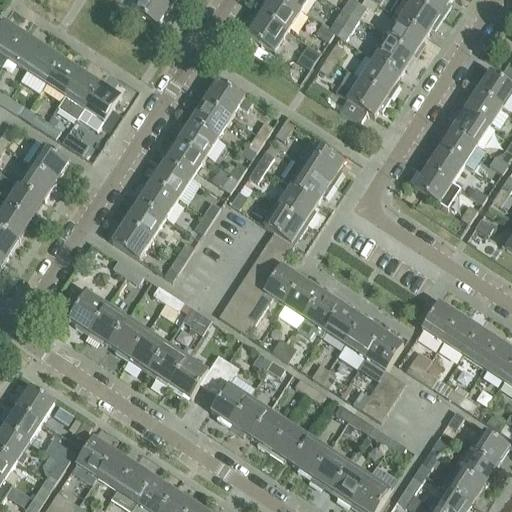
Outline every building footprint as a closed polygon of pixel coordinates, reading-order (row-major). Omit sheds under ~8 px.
[(159,33),(172,13),(151,0),(141,0),(131,15),(159,33)] [(151,0),(172,13),(180,0),(151,0)] [(288,38),(301,18),(274,0),(270,7),(267,5),(258,18),(288,38)] [(301,18),(312,0),(274,0),(301,18)] [(385,3),(380,0),(369,0),(367,3),(380,11),(385,3)] [(448,9),(453,2),(450,0),(415,0),(413,5),(443,24),(451,11),(448,9)] [(351,20),(359,9),(356,7),(349,2),(343,12),(342,14),(351,20)] [(443,24),(413,5),(400,24),(426,42),(431,35),(434,37),(443,24)] [(367,14),(362,11),(359,9),(351,20),(359,26),(367,14)] [(338,41),(351,20),(342,14),(329,35),(335,39),(338,41)] [(274,58),(288,38),(258,18),(249,31),(252,33),(247,41),(274,58)] [(346,46),(359,26),(351,20),(338,41),(346,46)] [(422,49),(426,42),(400,24),(387,45),(417,64),(425,51),(422,49)] [(0,60),(7,65),(25,38),(5,26),(0,33),(0,60)] [(328,49),(334,40),(322,31),(316,40),(328,49)] [(26,78),(44,51),(25,38),(7,65),(26,78)] [(417,64),(387,45),(374,65),(401,82),(405,76),(408,78),(417,64)] [(46,91),(63,64),(44,51),(26,78),(46,91)] [(336,68),(344,57),(335,51),(328,62),(336,68)] [(327,82),(336,68),(328,62),(319,77),(327,82)] [(46,91),(65,103),(83,77),(63,64),(46,91)] [(313,72),(300,64),(295,72),(308,80),(313,72)] [(396,90),(401,82),(374,65),(361,85),(391,105),(399,92),(396,90)] [(511,82),(511,70),(509,68),(503,77),(511,82)] [(511,111),(511,91),(488,76),(475,96),(503,113),(508,117),(511,111)] [(78,125),(102,89),(83,77),(65,103),(59,112),(78,125)] [(391,105),(361,85),(353,97),(341,89),(335,98),(374,123),(379,116),(382,118),(391,105)] [(231,124),(244,104),(217,87),(213,93),(210,91),(201,104),(231,124)] [(98,138),(121,102),(102,89),(78,125),(98,138)] [(490,133),(503,113),(475,96),(462,115),(490,133)] [(0,97),(0,109),(5,112),(10,104),(0,97)] [(22,112),(10,104),(5,112),(17,120),(22,112)] [(218,145),(231,124),(201,104),(193,118),(196,120),(191,127),(218,145)] [(478,152),(490,133),(462,115),(450,134),(478,152)] [(44,138),(49,129),(35,121),(30,129),(44,138)] [(205,165),(218,145),(191,127),(187,134),(184,132),(175,145),(205,165)] [(265,146),(273,133),(265,128),(257,140),(265,146)] [(0,150),(6,154),(18,135),(9,129),(0,143),(0,150)] [(61,137),(49,129),(44,138),(55,145),(61,137)] [(284,147),(292,135),(284,130),(276,142),(284,147)] [(465,171),(478,152),(450,134),(438,153),(465,171)] [(256,159),(265,146),(257,140),(248,154),(256,159)] [(75,158),(80,150),(67,141),(62,150),(75,158)] [(192,185),(205,165),(175,145),(166,158),(169,160),(165,168),(192,185)] [(70,169),(43,151),(35,146),(22,165),(30,171),(57,189),(70,169)] [(506,171),(511,162),(511,146),(503,159),(494,163),(506,171)] [(339,177),(344,169),(316,151),(303,172),(333,192),(342,178),(339,177)] [(452,191),(465,171),(438,153),(425,173),(452,191)] [(266,174),(273,163),(265,158),(258,169),(266,174)] [(506,171),(494,163),(489,171),(501,179),(506,171)] [(179,205),(192,185),(165,168),(160,174),(157,172),(148,186),(179,205)] [(239,186),(246,174),(238,169),(231,180),(239,186)] [(257,188),(266,174),(258,169),(249,183),(257,188)] [(45,208),(57,189),(30,171),(18,190),(45,208)] [(333,192),(303,172),(290,192),(317,210),(322,203),(324,205),(333,192)] [(440,210),(452,191),(425,173),(412,192),(440,210)] [(229,200),(239,186),(231,180),(221,195),(229,200)] [(509,198),(511,193),(511,184),(508,182),(501,192),(509,198)] [(166,225),(179,205),(148,186),(140,199),(143,201),(139,208),(166,225)] [(32,227),(45,208),(18,190),(5,209),(32,227)] [(313,217),(317,210),(290,192),(277,212),(307,232),(316,219),(313,217)] [(499,212),(509,198),(501,192),(492,207),(499,212)] [(486,202),(474,193),(469,201),(473,205),(481,210),(486,202)] [(239,216),(247,203),(239,198),(231,211),(239,216)] [(470,228),(481,210),(473,205),(462,223),(470,228)] [(153,246),(166,225),(139,208),(134,215),(131,213),(122,226),(153,246)] [(212,226),(221,213),(212,208),(204,221),(212,226)] [(0,233),(20,247),(32,227),(5,209),(0,217),(0,233)] [(307,232),(277,212),(263,232),(273,238),(291,250),(295,243),(298,245),(307,232)] [(203,240),(212,226),(204,221),(195,235),(203,240)] [(488,241),(494,232),(481,224),(475,233),(488,241)] [(139,266),(153,246),(122,226),(114,239),(117,241),(112,249),(139,266)] [(0,260),(7,265),(20,247),(0,233),(0,260)] [(294,252),(291,250),(273,238),(267,249),(287,262),(294,252)] [(287,262),(267,249),(261,258),(282,271),(287,262)] [(187,266),(194,255),(185,250),(178,261),(187,266)] [(282,271),(261,258),(255,267),(275,281),(281,272),(282,271)] [(178,278),(187,266),(178,261),(170,273),(178,278)] [(131,275),(118,267),(113,275),(126,284),(131,275)] [(275,281),(255,267),(249,277),(269,290),(275,281)] [(285,312),(304,282),(290,273),(288,276),(281,272),(275,281),(269,290),(264,299),(285,312)] [(138,292),(143,283),(131,275),(126,284),(138,292)] [(269,290),(249,277),(242,286),(263,300),(264,299),(269,290)] [(298,335),(322,298),(315,294),(317,291),(304,282),(285,312),(304,325),(297,334),(298,335)] [(263,300),(242,286),(236,296),(257,309),(263,300)] [(171,301),(158,293),(152,301),(166,310),(171,301)] [(257,309),(236,296),(230,305),(251,318),(257,309)] [(88,342),(108,311),(87,298),(69,325),(77,330),(74,333),(88,342)] [(322,342),(344,309),(330,300),(329,302),(322,298),(298,335),(310,343),(314,337),(322,342)] [(184,310),(171,301),(166,310),(178,318),(184,310)] [(251,318),(230,305),(224,314),(245,328),(247,324),(251,318)] [(345,352),(362,325),(355,320),(357,317),(344,309),(322,342),(322,343),(325,339),(345,352)] [(442,349),(462,319),(448,310),(446,313),(439,309),(421,336),(442,349)] [(109,351),(127,324),(108,311),(88,342),(101,350),(103,347),(109,351)] [(211,327),(191,314),(186,323),(206,336),(211,327)] [(245,328),(224,314),(218,323),(239,337),(245,328)] [(462,362),(480,335),(472,331),(474,327),(462,319),(442,349),(462,362)] [(128,368),(148,337),(127,324),(109,351),(117,356),(115,359),(128,368)] [(247,342),(255,329),(247,324),(245,328),(239,337),(247,342)] [(365,365),(384,335),(371,326),(369,329),(362,325),(345,352),(365,365)] [(385,378),(403,351),(396,346),(398,343),(384,335),(365,365),(385,378)] [(483,375),(502,346),(488,337),(486,340),(480,335),(462,362),(483,375)] [(150,377),(168,350),(148,337),(128,368),(141,376),(143,373),(150,377)] [(280,363),(288,350),(280,345),(272,358),(280,363)] [(503,388),(511,373),(511,352),(502,346),(483,375),(503,388)] [(168,393),(188,363),(168,350),(150,377),(157,382),(155,385),(168,393)] [(288,369),(297,356),(288,350),(280,363),(288,369)] [(419,357),(412,368),(425,376),(431,366),(419,357)] [(210,398),(229,369),(218,362),(208,377),(188,363),(168,393),(182,403),(184,400),(191,405),(199,391),(210,398)] [(435,382),(442,372),(431,366),(425,376),(418,386),(431,394),(436,386),(437,384),(435,382)] [(280,384),(285,376),(272,367),(267,376),(280,384)] [(418,386),(425,376),(412,368),(405,378),(418,386)] [(249,404),(229,390),(239,375),(229,369),(210,398),(220,404),(211,418),(218,423),(217,425),(230,434),(249,404)] [(319,389),(328,376),(321,371),(312,384),(319,389)] [(511,394),(511,373),(503,388),(511,394)] [(328,395),(337,382),(328,376),(319,389),(328,395)] [(405,391),(385,378),(379,388),(399,401),(405,391)] [(308,402),(313,394),(300,385),(295,393),(308,402)] [(399,401),(379,388),(373,397),(393,410),(399,401)] [(44,430),(57,411),(29,392),(16,412),(44,430)] [(459,413),(470,396),(468,395),(466,399),(455,392),(452,397),(451,396),(446,404),(459,413)] [(320,410),(325,402),(313,394),(308,402),(320,410)] [(470,408),(476,400),(470,396),(459,413),(471,421),(477,413),(470,408)] [(373,397),(369,403),(367,407),(387,420),(393,410),(373,397)] [(361,416),(367,407),(369,403),(361,398),(353,411),(361,416)] [(252,444),(270,417),(249,404),(230,434),(243,443),(245,439),(252,444)] [(387,420),(367,407),(361,416),(381,429),(387,420)] [(353,420),(340,411),(335,420),(348,428),(353,420)] [(32,449),(44,430),(16,412),(4,431),(32,449)] [(270,460),(290,430),(270,417),(252,444),(259,449),(257,452),(270,460)] [(456,437),(464,424),(456,419),(447,432),(456,437)] [(360,436),(366,428),(353,420),(348,428),(360,436)] [(504,431),(491,422),(486,430),(499,439),(504,431)] [(84,446),(92,433),(83,428),(75,440),(84,446)] [(292,470),(310,443),(290,430),(270,460),(283,469),(285,466),(292,470)] [(24,460),(30,451),(32,449),(4,431),(0,437),(0,456),(24,472),(28,466),(27,462),(24,460)] [(511,445),(511,435),(504,431),(499,439),(511,447),(511,445)] [(393,446),(380,437),(375,446),(388,454),(393,446)] [(497,474),(510,454),(483,437),(470,457),(497,474)] [(310,487),(330,456),(310,443),(292,470),(299,475),(297,478),(310,487)] [(97,485),(117,455),(103,446),(101,450),(94,445),(76,472),(66,487),(70,490),(75,481),(91,492),(96,485),(97,485)] [(439,462),(447,450),(439,445),(431,457),(439,462)] [(406,454),(393,446),(388,454),(401,463),(406,454)] [(66,472),(74,460),(66,454),(58,467),(66,472)] [(135,471),(128,467),(130,464),(117,455),(97,485),(117,498),(135,471)] [(24,472),(0,456),(0,484),(6,488),(18,470),(23,474),(24,472)] [(332,496),(350,469),(330,456),(310,487),(324,495),(326,492),(332,496)] [(437,479),(445,467),(439,462),(431,457),(419,475),(427,481),(430,476),(437,479)] [(485,494),(497,474),(470,457),(458,476),(485,494)] [(58,486),(66,472),(58,467),(49,480),(58,486)] [(349,511),(350,511),(370,482),(350,469),(332,496),(340,501),(338,504),(349,511)] [(137,511),(157,481),(143,472),(141,476),(135,471),(117,498),(137,511)] [(415,499),(427,481),(419,475),(407,493),(415,499)] [(471,511),(472,511),(485,494),(458,476),(445,495),(471,511)] [(164,511),(174,497),(168,493),(170,489),(157,481),(137,511),(138,511),(164,511)] [(380,511),(391,496),(370,482),(350,511),(380,511)] [(10,511),(0,505),(0,497),(5,490),(6,488),(0,484),(0,511),(1,511),(10,511)] [(41,511),(49,499),(41,493),(33,506),(41,511)] [(402,511),(406,511),(415,499),(407,493),(397,509),(402,511)] [(471,511),(445,495),(434,511),(471,511)] [(79,511),(97,511),(96,511),(89,511),(97,501),(89,496),(79,511),(80,511),(79,511)] [(194,511),(197,507),(184,498),(182,502),(174,497),(164,511),(194,511)] [(79,511),(59,498),(55,503),(53,507),(59,511),(79,511),(80,511),(79,511)]
